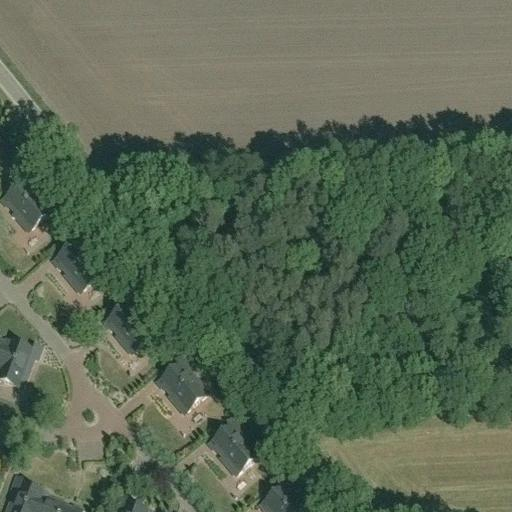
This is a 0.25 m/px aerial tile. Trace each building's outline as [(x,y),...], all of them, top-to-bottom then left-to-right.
[(15,216),(30,234),(52,215),(37,197),(38,196),(32,189),(35,187),(26,176),(19,182),(24,187),(4,203),(10,211),(11,210),(16,215),(15,216)] [(81,295),(103,277),(89,259),(90,257),(84,250),(86,248),(77,237),(71,243),(75,248),(55,265),(62,272),(63,271),(68,277),(66,278),(81,295)] [(90,304),(105,292),(98,284),(83,296),(90,304)] [(138,309),(129,298),(122,304),(127,309),(107,326),(113,333),(114,332),(119,338),(118,339),(133,356),(155,338),(140,320),(141,319),(135,311),(138,309)] [(0,383),(22,392),(30,371),(31,371),(34,363),(38,364),(43,351),(35,348),(33,354),(8,345),(7,348),(0,345),(0,383)] [(191,369),(182,359),(175,364),(180,369),(160,386),(166,393),(167,392),(172,398),(171,399),(186,417),(208,398),(193,380),(194,379),(188,371),(191,369)] [(242,430),(233,420),(226,425),(231,430),(211,447),(217,454),(218,453),(223,459),(222,460),(237,478),(259,459),(244,441),(246,440),(239,433),(242,430)] [(74,511),(73,511),(72,511),(70,511),(65,510),(66,509),(46,501),(47,498),(22,489),(25,483),(17,480),(12,493),(15,494),(12,503),(14,504),(10,511),(74,511)] [(294,492),(284,481),(278,487),(282,492),(263,508),(265,511),(303,511),(296,502),(297,501),(291,494),(294,492)] [(137,511),(126,508),(129,501),(121,499),(116,511),(137,511)]
